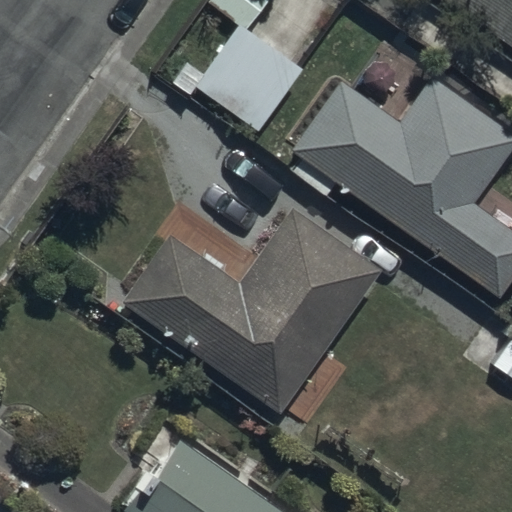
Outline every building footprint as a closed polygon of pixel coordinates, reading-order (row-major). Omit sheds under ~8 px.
[(260,0),(223,0),(246,18),(260,0)] [(511,0),(472,0),(511,28),(511,0)] [(297,64),(239,21),(195,80),(252,123),(297,64)] [(395,112),(336,70),(285,139),(297,147),(286,162),(320,188),(333,171),(493,285),(511,258),(511,203),(499,194),(492,203),(472,189),(511,133),(511,125),(428,66),(395,112)] [(168,222),(118,290),(274,405),(380,261),(288,194),(232,270),(168,222)] [(298,511),(171,424),(119,500),(136,511),(298,511)]
